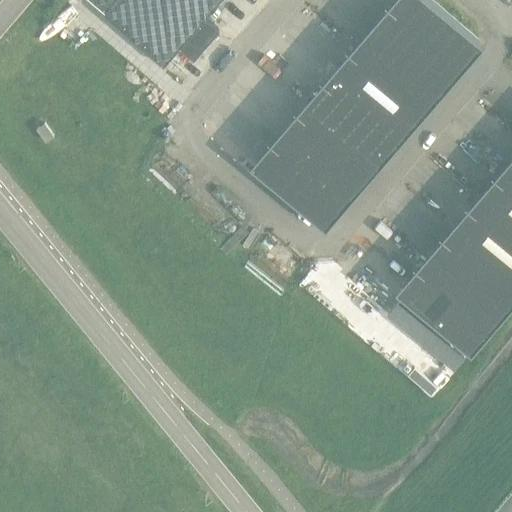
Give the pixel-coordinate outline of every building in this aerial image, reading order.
[(89,0),(164,64),(177,49),(191,61),(217,30),(203,19),(219,0),(89,0)] [(433,0),(402,0),(389,16),(454,68),(479,39),(433,0)] [(389,16),(363,46),(426,101),(454,68),(389,16)] [(363,46),(337,77),(400,131),(426,101),(363,46)] [(337,77),(311,107),(374,161),(400,131),(337,77)] [(311,107),(285,137),(348,192),(374,161),(311,107)] [(348,192),(285,137),(258,169),(321,223),(348,192)] [(511,175),(508,172),(482,202),(509,226),(511,228),(511,175)] [(482,202),(456,233),(483,256),(511,280),(511,228),(509,226),(482,202)] [(456,233),(430,263),(493,317),(511,295),(511,280),(483,256),(456,233)] [(493,317),(430,263),(403,294),(466,349),(493,317)] [(400,299),(388,313),(454,370),(465,356),(462,353),(400,299)]
